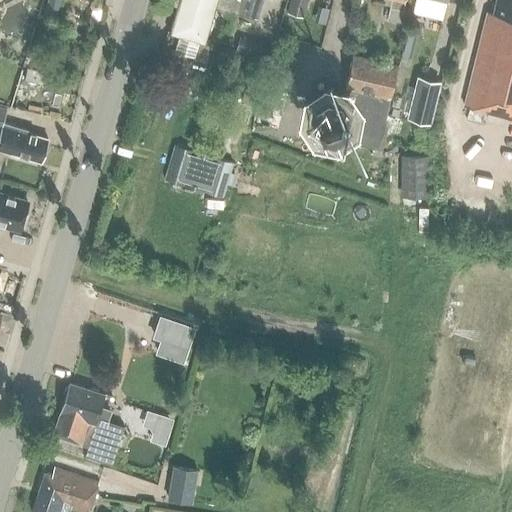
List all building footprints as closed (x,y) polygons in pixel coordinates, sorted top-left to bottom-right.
[(60,0),(48,0),(47,8),(58,11),(60,0)] [(215,8),(237,14),(241,0),(172,0),(171,5),(177,7),(169,34),(204,44),(215,8)] [(241,0),(237,14),(257,20),(262,0),(241,0)] [(291,0),(287,14),(305,19),(309,0),(291,0)] [(391,0),(390,8),(388,19),(410,24),(412,13),(402,11),(404,0),(391,0)] [(442,21),(446,4),(447,4),(448,0),(417,0),(414,15),(442,21)] [(487,12),(464,106),(511,118),(511,0),(496,0),(493,14),(487,12)] [(97,1),(91,2),(89,7),(92,12),(97,13),(101,9),(101,4),(97,1)] [(254,39),(239,35),(235,50),(250,54),(254,39)] [(352,56),(343,97),(325,93),(312,101),(308,121),(315,131),(379,146),(397,66),(352,56)] [(288,91),(292,79),(279,75),(275,86),(288,91)] [(418,79),(409,117),(429,122),(438,83),(418,79)] [(215,89),(239,96),(242,87),(218,80),(215,89)] [(251,102),(254,91),(244,88),(241,100),(251,102)] [(31,131),(7,124),(0,121),(0,120),(3,110),(0,109),(0,129),(1,130),(0,131),(0,150),(14,155),(13,157),(23,160),(23,158),(40,163),(47,139),(30,134),(31,131)] [(223,198),(234,163),(175,144),(164,180),(223,198)] [(400,197),(428,197),(429,156),(401,155),(400,197)] [(0,224),(19,230),(20,227),(23,225),(25,219),(23,216),(27,203),(0,194),(0,224)] [(145,312),(117,325),(124,340),(152,328),(145,312)] [(159,318),(152,338),(160,340),(155,353),(184,363),(196,327),(159,315),(159,318)] [(85,456),(111,465),(123,427),(97,418),(104,395),(70,383),(54,435),(88,446),(85,456)] [(167,499),(193,504),(198,470),(172,466),(167,499)] [(44,473),(39,491),(61,498),(63,492),(77,496),(79,492),(94,497),(98,482),(54,468),(51,475),(44,473)] [(61,498),(39,491),(31,511),(68,511),(69,508),(80,511),(88,511),(94,497),(79,492),(77,496),(63,492),(61,498)]
